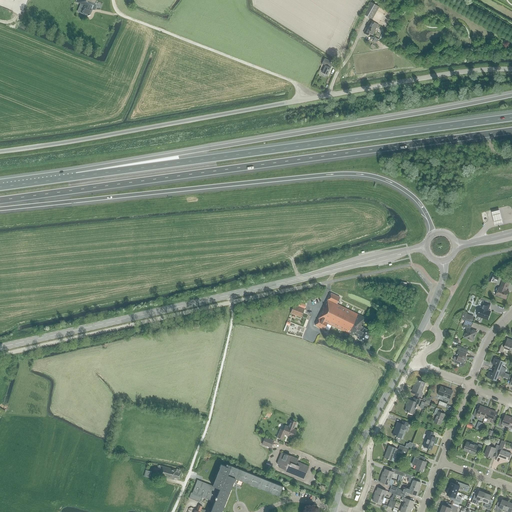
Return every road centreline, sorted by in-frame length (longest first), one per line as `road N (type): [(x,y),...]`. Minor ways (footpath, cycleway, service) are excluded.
road 1 (tertiary): [(0,151),(439,74),(511,69)]
road 2 (motorway): [(0,200),(511,130)]
road 3 (motorway): [(511,95),(32,182)]
road 4 (motorway): [(511,117),(32,182)]
road 5 (motorway): [(0,209),(348,173),(406,191),(432,233)]
road 6 (secondary): [(0,347),(425,247)]
road 7 (tertiary): [(335,505),(424,323)]
road 8 (residential): [(356,511),(372,436),(414,361)]
road 9 (track): [(203,436),(232,302)]
